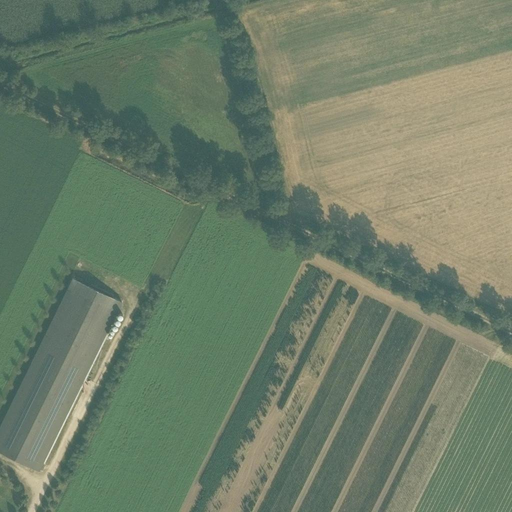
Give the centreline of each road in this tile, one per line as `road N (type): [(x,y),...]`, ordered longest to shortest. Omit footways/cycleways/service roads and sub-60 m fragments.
road 1 (track): [(0,82),(511,330)]
road 2 (unknown): [(37,511),(114,331)]
